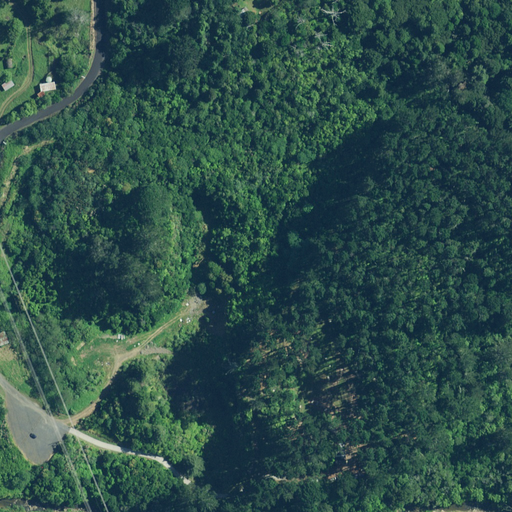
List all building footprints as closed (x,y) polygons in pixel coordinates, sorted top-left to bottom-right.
[(245,5),(234,13),(240,21),(252,12),(245,5)] [(250,20),(243,28),(249,33),(256,26),(250,20)] [(14,85),(10,79),(1,85),(4,91),(14,85)] [(40,91),(36,95),(39,99),(45,94),(43,91),(55,90),(54,82),(39,85),(40,91)] [(5,333),(0,334),(0,347),(9,345),(5,333)]
